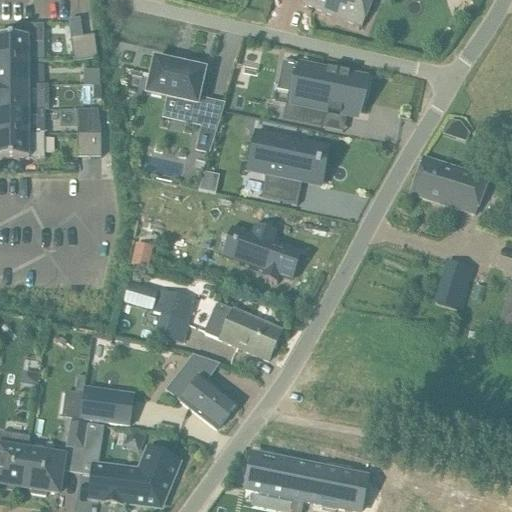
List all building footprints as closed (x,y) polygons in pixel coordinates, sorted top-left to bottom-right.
[(372,0),(302,0),(300,4),(362,29),(372,0)] [(94,37),(82,38),(86,62),(97,60),(94,37)] [(86,62),(82,38),(70,40),(74,64),(86,62)] [(0,64),(32,64),(32,39),(0,39),(0,64)] [(154,61),(146,96),(197,107),(205,72),(203,72),(203,71),(188,68),(172,65),(172,64),(156,61),(154,61)] [(0,87),(32,88),(47,88),(47,87),(32,87),(32,64),(0,64),(0,87)] [(328,71),(327,71),(327,72),(300,66),(294,92),(289,91),(282,121),(321,129),(324,113),(324,112),(327,113),(327,114),(328,114),(329,113),(339,115),(339,117),(340,117),(341,116),(353,118),(355,111),(360,112),(360,110),(359,110),(361,101),(362,102),(363,99),(362,99),(365,82),(366,82),(367,80),(348,76),(349,75),(347,75),(347,76),(340,75),(340,74),(339,73),(339,74),(336,74),(337,73),(335,72),(335,74),(328,72),(328,71)] [(47,88),(32,88),(0,87),(0,111),(44,112),(47,112),(47,88)] [(101,88),(92,88),(92,102),(101,102),(101,88)] [(0,136),(44,136),(44,112),(0,111),(0,136)] [(89,136),(101,136),(97,112),(88,112),(88,136),(89,136)] [(203,121),(195,153),(209,156),(219,125),(203,121)] [(255,146),(252,163),(268,166),(261,199),(260,200),(280,204),(280,203),(277,202),(278,200),(282,180),(284,181),(285,180),(291,181),(292,176),(316,181),(317,177),(318,170),(319,171),(321,164),(319,164),(319,163),(320,156),(305,153),(304,153),(303,153),(303,152),(305,144),(270,137),(256,133),(253,146),(255,146)] [(0,136),(0,160),(44,161),(44,136),(0,136)] [(77,160),(89,160),(89,136),(88,136),(77,136),(77,160)] [(101,160),(101,136),(89,136),(89,160),(101,160)] [(487,183),(422,161),(410,195),(475,217),(487,183)] [(203,174),(200,189),(214,192),(218,177),(203,174)] [(149,211),(182,218),(187,196),(154,189),(149,211)] [(241,233),(231,262),(265,274),(263,279),(279,285),(281,279),(291,283),(301,254),(274,245),(277,236),(255,228),(251,237),(241,233)] [(131,263),(146,267),(150,247),(135,244),(131,263)] [(449,263),(436,305),(459,311),(472,270),(449,263)] [(134,272),(131,282),(140,284),(142,274),(134,272)] [(156,290),(128,283),(122,305),(186,323),(192,300),(156,290)] [(511,284),(499,327),(511,330),(511,284)] [(281,334),(215,304),(202,334),(268,363),(281,334)] [(220,367),(194,359),(168,393),(181,403),(181,404),(216,432),(235,407),(206,385),(220,367)] [(37,384),(38,372),(23,370),(22,382),(37,384)] [(65,393),(62,419),(71,420),(71,424),(67,448),(83,450),(87,427),(78,425),(85,379),(77,377),(75,394),(65,393)] [(84,391),(80,421),(129,428),(133,398),(84,391)] [(88,427),(79,476),(81,477),(81,475),(82,475),(91,476),(88,501),(103,503),(103,504),(121,506),(121,505),(160,510),(179,464),(161,456),(162,454),(161,452),(153,449),(151,450),(150,452),(147,451),(139,473),(97,468),(98,463),(103,430),(88,427)] [(0,490),(13,493),(13,489),(21,490),(29,440),(0,435),(0,436),(0,490)] [(58,496),(64,459),(27,454),(21,490),(32,492),(31,496),(45,498),(46,494),(58,496)] [(247,485),(246,492),(291,501),(289,511),(301,511),(303,504),(303,503),(302,503),(309,468),(253,456),(252,463),(250,470),(250,471),(249,471),(248,477),(249,477),(247,485)] [(309,468),(302,503),(303,503),(320,507),(320,510),(327,511),(335,511),(336,510),(344,511),(359,511),(360,511),(365,486),(365,484),(366,484),(366,483),(366,480),(351,477),(353,471),(329,466),(329,465),(327,465),(326,471),(315,469),(309,468)]
